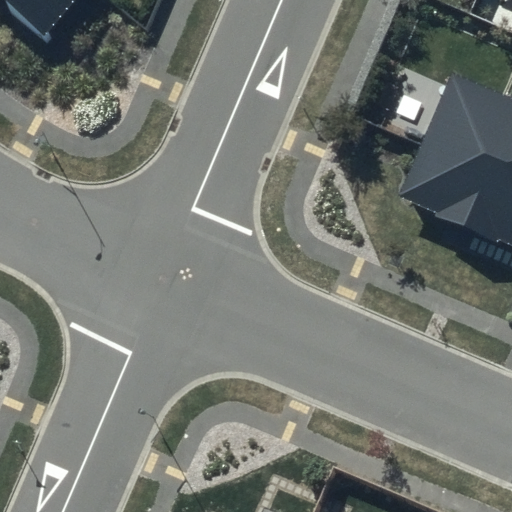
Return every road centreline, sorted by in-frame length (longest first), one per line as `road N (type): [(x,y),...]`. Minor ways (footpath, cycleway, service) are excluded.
road 1 (residential): [(166,280),(511,424)]
road 2 (residential): [(286,0),(166,280)]
road 3 (residential): [(166,280),(64,511)]
road 4 (residential): [(0,206),(166,280)]
